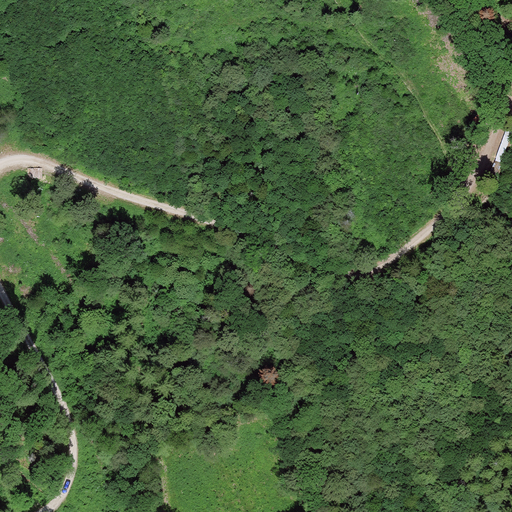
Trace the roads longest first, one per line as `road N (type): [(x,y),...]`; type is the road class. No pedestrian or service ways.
road 1 (track): [(495,0),(511,52),(509,97),(490,150),(436,222),(369,269),(338,269),(37,165),(0,164)]
road 2 (track): [(0,287),(74,424),(84,470),(66,505),(49,511)]
